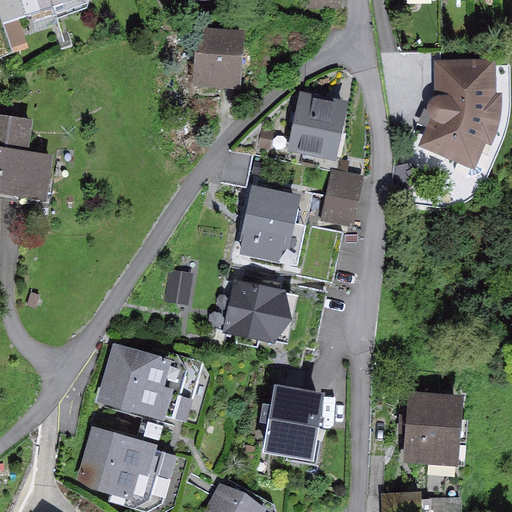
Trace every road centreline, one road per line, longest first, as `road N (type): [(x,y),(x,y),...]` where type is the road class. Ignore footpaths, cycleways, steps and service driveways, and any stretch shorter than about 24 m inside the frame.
road 1 (residential): [(362,30),(338,34),(303,63),(217,151),(53,394)]
road 2 (residential): [(362,30),(381,181),(350,511)]
